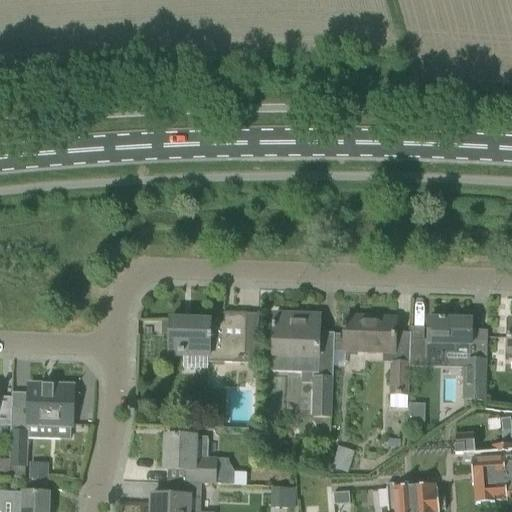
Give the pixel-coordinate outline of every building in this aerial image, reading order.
[(224,315),(224,314),(223,314),(223,323),(209,323),(209,322),(169,320),(168,357),(169,357),(169,353),(178,353),(178,354),(207,355),(206,363),(244,365),(245,335),(245,315),(244,314),(244,316),(224,315)] [(263,373),(262,415),(311,417),(310,419),(331,420),(333,380),(331,380),(331,374),(332,354),(317,354),(318,317),(317,317),(317,319),(292,318),(292,316),(274,315),(273,324),(271,324),(271,330),(273,330),(273,338),(272,357),(272,373),(263,373)] [(343,353),(393,355),(394,344),(394,324),(364,323),(365,319),(345,318),(344,325),(342,325),(342,331),(344,331),(343,353)] [(470,356),(470,342),(471,322),(465,321),(465,322),(457,322),(457,321),(444,321),(444,319),(438,319),(438,321),(427,320),(427,343),(423,343),(423,341),(422,341),(410,341),(409,368),(421,368),(421,363),(445,363),(445,355),(470,356)] [(485,403),(487,362),(469,361),(468,387),(462,387),(462,402),(471,403),(485,403)] [(389,397),(405,398),(405,366),(390,365),(389,397)] [(8,479),(8,482),(25,482),(25,468),(27,469),(29,425),(71,427),(72,412),(73,412),(73,411),(72,411),(72,403),(73,403),(73,402),(72,402),(73,388),(53,387),(53,386),(52,386),(52,387),(43,387),(43,386),(41,386),(28,386),(27,419),(10,418),(10,431),(9,461),(9,468),(8,479)] [(509,418),(500,420),(501,431),(511,430),(509,418)] [(454,446),(454,453),(454,455),(454,456),(460,455),(463,455),(463,462),(470,462),(470,466),(470,468),(471,474),(471,475),(471,481),(472,482),(472,485),(473,485),(473,486),(475,505),(494,504),(494,502),(511,500),(511,444),(493,446),(493,447),(493,452),(491,453),(474,454),(473,439),(472,439),(471,435),(454,436),(454,437),(454,438),(455,446),(454,446)] [(234,473),(228,463),(228,460),(215,460),(215,459),(207,459),(208,438),(194,438),(185,438),(165,437),(164,471),(186,471),(185,484),(186,484),(200,485),(215,485),(233,486),(234,473)] [(334,459),(331,469),(347,474),(350,464),(334,459)] [(0,460),(0,479),(8,479),(9,468),(9,461),(0,460)] [(28,480),(48,481),(48,464),(29,464),(28,480)] [(198,511),(200,485),(186,484),(186,486),(166,485),(165,497),(151,496),(149,511),(198,511)] [(437,511),(438,511),(444,511),(443,496),(436,496),(436,490),(434,491),(434,486),(385,490),(386,511),(380,511),(437,511)] [(47,511),(48,494),(28,493),(12,492),(11,509),(1,509),(1,511),(47,511)] [(348,493),(332,495),(333,507),(349,505),(348,493)]
